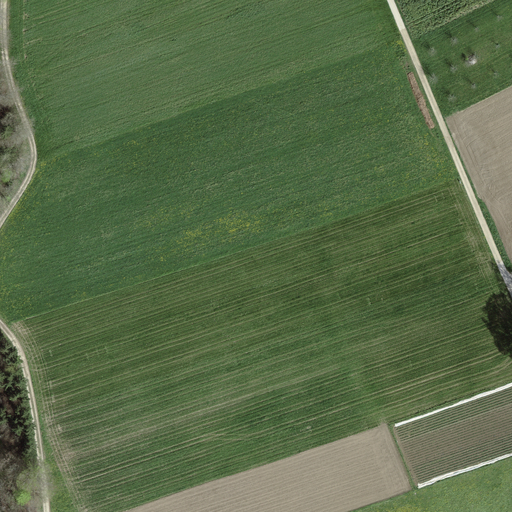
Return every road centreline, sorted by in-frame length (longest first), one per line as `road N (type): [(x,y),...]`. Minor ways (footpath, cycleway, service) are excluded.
road 1 (track): [(511,289),(389,0)]
road 2 (track): [(34,511),(19,359),(0,337)]
road 3 (track): [(0,214),(27,158),(0,67)]
